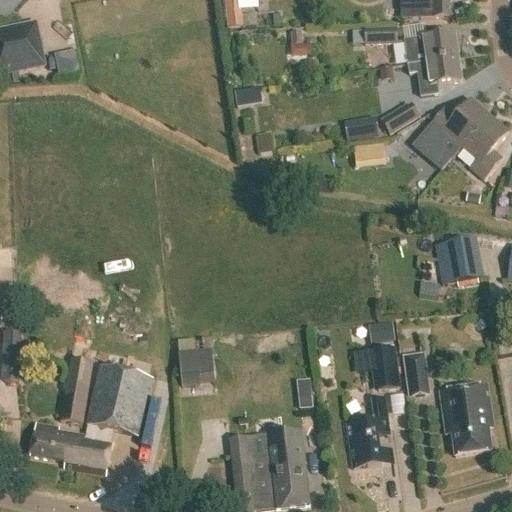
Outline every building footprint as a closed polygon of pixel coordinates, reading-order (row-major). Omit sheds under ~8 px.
[(240,28),(236,0),(221,0),(224,29),(240,28)] [(260,0),(239,0),(241,14),(261,12),(260,0)] [(419,6),(420,23),(453,22),(453,7),(464,7),(463,0),(426,0),(427,6),(419,6)] [(0,33),(0,80),(45,71),(35,26),(0,33)] [(396,28),(363,30),(364,47),(396,46),(396,28)] [(407,69),(457,62),(453,37),(417,43),(403,45),(406,59),(407,69)] [(314,60),(311,46),(293,49),(296,64),(314,60)] [(53,58),(58,80),(79,76),(75,54),(53,58)] [(419,91),(421,101),(437,99),(436,90),(460,86),(457,62),(407,69),(409,79),(422,77),(423,90),(419,91)] [(235,91),(238,107),(257,104),(255,88),(235,91)] [(447,140),(461,152),(489,120),(469,103),(453,123),(444,115),(426,136),(440,149),(447,140)] [(419,119),(410,104),(379,122),(389,138),(419,119)] [(469,173),(484,185),(502,164),(492,156),(509,137),(489,120),(461,152),(476,164),(469,173)] [(412,130),(400,153),(412,159),(424,136),(412,130)] [(455,285),(457,299),(480,294),(477,281),(481,280),(473,240),(433,247),(441,287),(455,285)] [(366,327),(368,348),(392,345),(389,324),(366,327)] [(3,379),(17,380),(19,333),(5,332),(3,379)] [(369,355),(373,397),(400,394),(395,352),(369,355)] [(401,357),(406,399),(429,396),(424,354),(401,357)] [(200,388),(197,357),(179,358),(182,390),(200,388)] [(91,364),(68,361),(58,424),(81,427),(91,364)] [(86,428),(139,441),(152,382),(100,370),(86,428)] [(488,432),(493,431),(487,389),(439,396),(446,438),(451,437),(455,461),(491,456),(488,432)] [(309,397),(296,398),(298,412),(311,411),(309,397)] [(371,403),(374,424),(346,428),(353,473),(381,469),(377,440),(389,438),(384,401),(371,403)] [(414,404),(423,439),(435,436),(427,401),(414,404)] [(35,428),(30,461),(64,467),(63,473),(106,480),(112,445),(58,436),(59,432),(35,428)] [(299,433),(229,442),(236,511),(260,511),(307,507),(299,433)]
